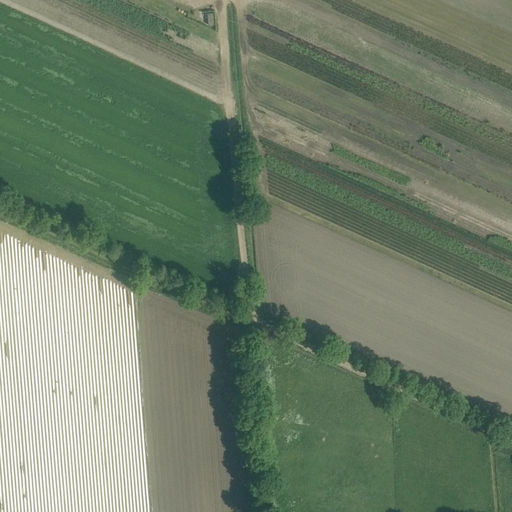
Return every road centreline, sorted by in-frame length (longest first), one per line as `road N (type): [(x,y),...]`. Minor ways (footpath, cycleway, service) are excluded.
road 1 (track): [(511,438),(0,209)]
road 2 (track): [(225,0),(251,322)]
